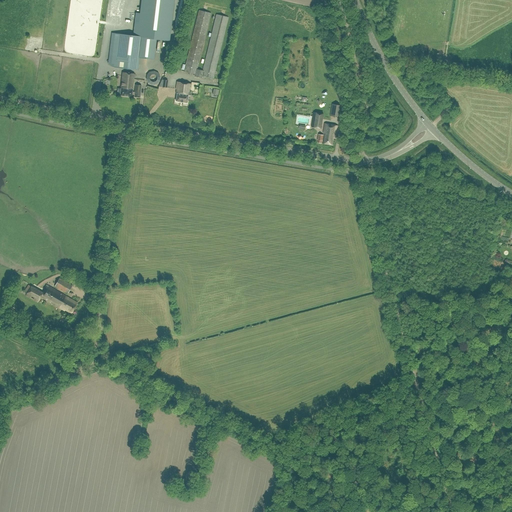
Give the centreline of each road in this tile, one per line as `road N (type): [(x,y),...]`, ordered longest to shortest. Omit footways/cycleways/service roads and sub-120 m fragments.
road 1 (unclassified): [(359,161),(0,98)]
road 2 (unclassified): [(451,511),(359,161)]
road 3 (track): [(94,356),(399,511)]
road 4 (track): [(0,402),(94,356),(121,134)]
road 5 (unclassified): [(359,161),(367,112),(338,0)]
road 6 (track): [(435,122),(445,112),(421,70),(511,83)]
road 7 (secondary): [(427,122),(382,59),(355,0)]
